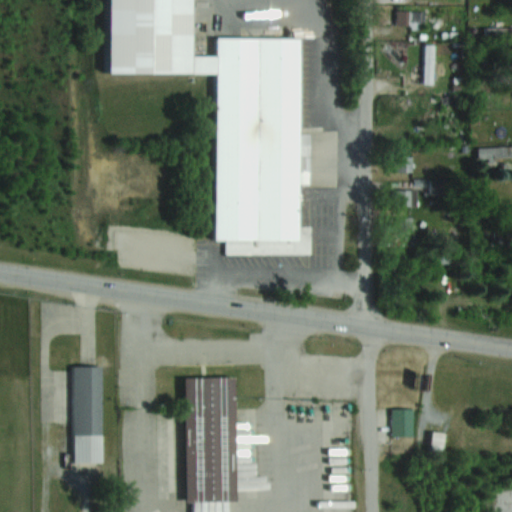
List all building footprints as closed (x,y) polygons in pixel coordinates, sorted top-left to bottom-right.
[(293,133),(304,133),(304,183),(293,183),(293,239),(209,238),(210,72),(101,71),(101,0),(183,0),(183,55),(210,55),(210,36),(294,37),(293,133)] [(425,27),(425,10),(395,10),(395,27),(425,27)] [(511,26),(486,26),(486,46),(511,45),(511,26)] [(423,81),(433,81),(433,74),(444,74),(444,60),(434,60),(434,45),(423,45),(423,81)] [(511,145),(477,146),(477,157),(511,156),(511,145)] [(412,171),(412,155),(395,155),(395,171),(412,171)] [(417,205),(417,188),(395,188),(395,205),(417,205)] [(412,216),(396,216),(396,233),(412,233),(412,216)] [(97,461),(69,461),(69,365),(96,365),(97,461)] [(230,500),(181,501),(179,377),(228,376),(230,500)] [(412,408),(389,408),(389,436),(412,436),(412,408)]
